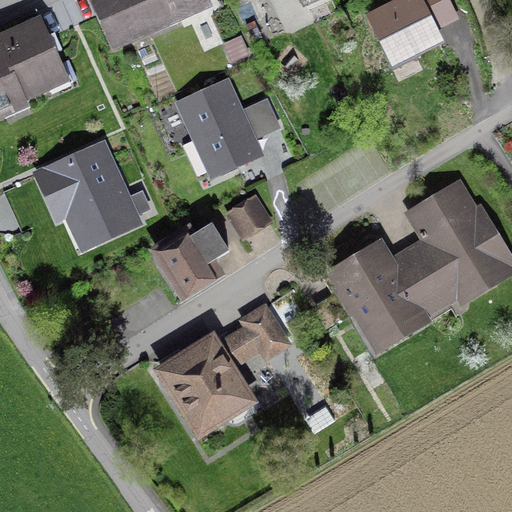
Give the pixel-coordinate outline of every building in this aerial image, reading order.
[(88,0),(114,60),(219,14),(212,0),(88,0)] [(297,0),(303,11),(324,0),(297,0)] [(450,49),(425,0),(414,0),(368,24),(395,77),(450,49)] [(0,133),(36,118),(31,106),(75,87),(46,22),(0,41),(0,133)] [(243,42),(225,51),(234,70),(252,62),(243,42)] [(230,86),(178,111),(214,187),(266,162),(230,86)] [(260,136),(280,128),(269,98),(247,108),(260,136)] [(148,244),(106,147),(34,178),(57,231),(70,225),(88,269),(148,244)] [(511,283),(511,267),(462,185),(408,217),(426,247),(397,264),(386,245),(326,281),(376,364),(511,283)] [(258,202),(227,222),(245,250),(276,231),(258,202)] [(218,233),(197,246),(214,274),(236,261),(218,233)] [(193,240),(160,260),(189,310),(223,290),(214,274),(197,246),(193,240)] [(295,355),(266,311),(242,327),(247,335),(227,348),(218,335),(154,377),(202,450),(264,409),(240,373),(260,361),(267,372),(295,355)]
